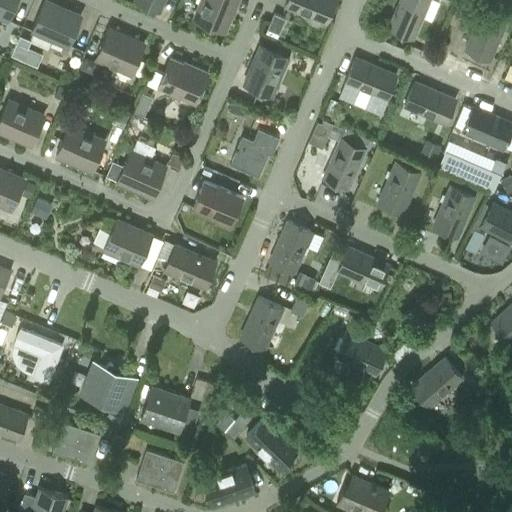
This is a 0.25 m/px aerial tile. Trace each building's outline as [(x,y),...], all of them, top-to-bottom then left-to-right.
[(0,0),(0,15),(8,19),(15,0),(0,0)] [(67,45),(80,16),(44,0),(31,30),(67,45)] [(136,0),(158,10),(162,0),(136,0)] [(223,31),(235,0),(201,0),(193,19),(223,31)] [(286,0),(284,5),(326,22),(335,0),(286,0)] [(400,0),(388,28),(412,38),(428,0),(400,0)] [(469,0),(466,0),(462,11),(473,15),(478,4),(469,0)] [(506,18),(483,8),(465,49),(488,59),(506,18)] [(284,18),(274,13),(267,28),(278,33),(284,18)] [(130,73),(144,44),(108,28),(95,57),(130,73)] [(20,40),(13,55),(28,61),(34,48),(35,46),(20,40)] [(270,96),(287,56),(260,44),(243,84),(270,96)] [(296,53),(291,66),(302,70),(307,58),(296,53)] [(157,86),(194,102),(207,72),(190,65),(190,66),(170,57),(157,86)] [(386,98),(396,75),(354,57),(344,81),(386,98)] [(85,58),(80,69),(91,74),(96,63),(85,58)] [(444,123),(455,99),(414,81),(403,105),(444,123)] [(58,85),(53,96),(61,100),(65,89),(66,88),(58,85)] [(140,93),(132,112),(143,116),(150,97),(140,93)] [(31,144),(43,115),(7,100),(0,116),(0,130),(10,135),(12,132),(19,135),(18,138),(31,144)] [(231,100),(227,110),(238,114),(238,112),(242,105),(231,100)] [(461,130),(503,147),(511,125),(511,123),(471,106),(461,130)] [(117,112),(112,124),(122,128),(127,117),(117,112)] [(315,122),(307,142),(321,148),(326,136),(339,142),(341,137),(345,129),(321,119),(319,123),(315,122)] [(79,165),(91,170),(104,141),(68,125),(55,154),(72,161),(73,158),(80,161),(79,165)] [(273,150),(278,137),(257,127),(252,139),(241,135),(229,163),(258,176),(269,149),(273,150)] [(339,142),(322,178),(346,188),(364,147),(358,145),(341,137),(339,142)] [(426,142),(420,155),(433,161),(439,148),(426,142)] [(141,187),(140,191),(152,196),(165,167),(129,151),(123,166),(116,180),(132,187),(134,184),(141,187)] [(172,153),(167,164),(178,169),(182,158),(172,153)] [(444,153),(437,169),(492,192),(499,176),(444,153)] [(112,161),(105,175),(116,180),(123,166),(112,161)] [(401,213),(419,171),(396,161),(378,202),(401,213)] [(0,203),(11,209),(24,179),(8,172),(7,175),(0,172),(0,170),(1,169),(0,168),(0,203)] [(511,179),(510,175),(501,179),(507,192),(511,189),(511,179)] [(27,181),(21,194),(30,197),(35,185),(36,184),(27,181)] [(203,181),(191,208),(215,218),(218,213),(233,219),(242,197),(203,181)] [(450,185),(432,226),(456,237),(474,195),(450,185)] [(36,199),(31,212),(41,216),(47,202),(37,198),(36,199)] [(511,212),(492,202),(479,225),(511,242),(511,212)] [(138,264),(151,234),(115,219),(102,248),(138,264)] [(269,261),(293,271),(311,230),(287,220),(269,261)] [(474,230),(458,260),(478,270),(480,271),(482,271),(484,271),(486,271),(488,271),(490,271),(492,271),(494,270),(496,269),(497,268),(499,267),(501,266),(474,252),(484,235),(474,230)] [(329,288),(337,270),(347,247),(336,242),(318,283),(329,288)] [(204,286),(215,262),(174,244),(163,268),(204,286)] [(337,270),(378,288),(388,264),(347,246),(337,270)] [(0,295),(10,271),(0,266),(0,295)] [(298,273),(292,287),(308,293),(314,279),(298,273)] [(153,274),(148,286),(160,291),(165,279),(153,274)] [(32,295),(22,291),(18,301),(28,305),(32,295)] [(451,304),(449,292),(434,295),(437,306),(451,304)] [(296,294),(290,310),(302,315),(309,299),(296,294)] [(258,296),(240,337),(263,348),(282,307),(258,296)] [(511,302),(490,323),(508,342),(511,338),(511,302)] [(4,313),(1,322),(11,326),(15,317),(4,313)] [(62,345),(20,329),(14,344),(40,354),(32,374),(48,380),(62,345)] [(334,355),(375,373),(385,350),(344,331),(334,355)] [(410,386),(427,406),(461,377),(444,357),(410,386)] [(108,363),(105,367),(94,363),(83,392),(100,398),(101,394),(106,396),(105,400),(121,406),(132,378),(122,374),(122,369),(118,367),(117,368),(112,366),(112,365),(108,363)] [(40,380),(35,392),(53,399),(58,387),(40,380)] [(485,384),(475,393),(484,403),(494,394),(485,384)] [(178,431),(189,397),(151,385),(140,418),(178,431)] [(26,414),(0,404),(0,431),(18,439),(26,414)] [(113,409),(110,420),(124,425),(128,414),(113,409)] [(233,418),(223,431),(232,438),(250,417),(241,409),(233,418)] [(224,411),(214,423),(223,431),(233,418),(224,411)] [(245,435),(278,466),(296,447),(264,416),(245,435)] [(89,463),(99,433),(61,421),(51,451),(89,463)] [(195,426),(189,445),(199,448),(205,429),(195,426)] [(414,457),(425,461),(431,444),(420,440),(421,437),(398,429),(390,451),(413,459),(414,457)] [(145,448),(135,479),(173,491),(183,461),(145,448)] [(188,450),(186,457),(197,461),(199,454),(188,450)] [(253,489),(245,464),(202,479),(211,503),(253,489)] [(336,502),(358,511),(375,511),(379,503),(382,505),(388,490),(351,474),(344,490),(342,489),(336,502)] [(397,481),(388,486),(393,493),(401,487),(397,481)] [(61,511),(67,496),(38,486),(35,496),(24,492),(18,511),(17,511),(61,511)]
